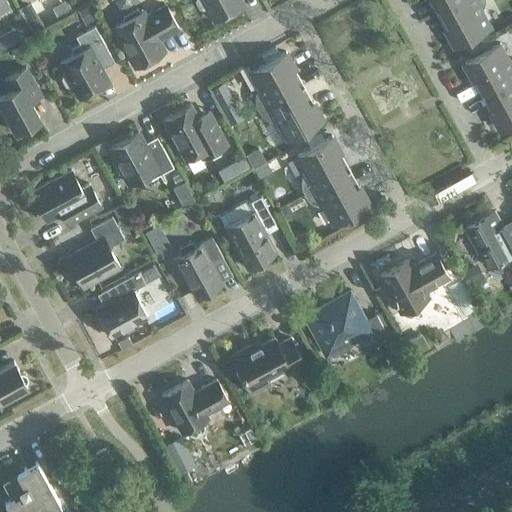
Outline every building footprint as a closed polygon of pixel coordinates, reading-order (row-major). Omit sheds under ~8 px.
[(0,0),(0,8),(8,4),(6,0),(0,0)] [(234,10),(234,9),(233,8),(242,3),(240,0),(195,0),(199,7),(203,9),(207,7),(214,19),(223,14),(224,16),(229,14),(232,12),(234,10)] [(436,0),(441,9),(458,0),(436,0)] [(458,0),(441,9),(451,26),(446,29),(455,45),(490,25),(482,10),(483,8),(484,7),(485,4),(486,1),(485,0),(458,0)] [(30,1),(20,7),(26,19),(37,13),(30,1)] [(87,5),(78,10),(85,24),(95,19),(87,5)] [(113,26),(135,65),(164,50),(157,38),(178,27),(166,5),(145,16),(142,10),(140,11),(137,8),(123,16),(124,20),(113,26)] [(12,24),(4,29),(11,41),(30,30),(20,11),(9,17),(12,24)] [(69,87),(71,86),(73,85),(79,96),(108,80),(100,65),(101,60),(111,55),(94,25),(75,35),(79,43),(72,47),(71,51),(72,54),(60,61),(66,72),(62,74),(61,78),(65,85),(69,87)] [(20,43),(9,49),(13,56),(24,50),(20,43)] [(478,76),(487,93),(511,79),(511,58),(511,59),(509,59),(500,43),(465,62),(474,79),(478,76)] [(256,106),(258,110),(300,87),(290,70),(295,67),(286,51),(251,70),(259,86),(258,88),(257,90),(256,91),(256,94),(255,96),(255,97),(255,99),(255,101),(256,104),(256,106)] [(4,79),(10,89),(0,94),(0,104),(0,105),(0,111),(4,119),(7,117),(15,131),(39,118),(26,94),(37,88),(26,67),(4,79)] [(511,79),(487,93),(497,110),(492,113),(501,129),(511,122),(511,79)] [(309,104),(300,87),(258,110),(260,112),(262,115),(264,117),(267,119),(271,120),(274,121),(275,121),(278,121),(287,137),(322,118),(313,101),(309,104)] [(201,122),(191,103),(163,118),(185,158),(198,151),(201,157),(227,143),(212,116),(201,122)] [(236,104),(224,111),(231,123),(243,117),(236,104)] [(144,142),(138,132),(109,148),(115,158),(114,162),(118,169),(122,170),(128,183),(141,176),(142,179),(147,180),(160,173),(165,184),(166,183),(160,173),(173,166),(156,136),(144,142)] [(303,192),(304,194),(346,171),(336,154),(341,151),(332,135),(297,155),(305,170),(304,172),(303,174),(302,176),(302,178),(301,182),(301,184),(301,186),(302,188),(302,190),(303,192)] [(259,146),(246,153),(253,166),(266,159),(259,146)] [(244,153),(234,159),(241,172),(251,166),(244,153)] [(265,161),(254,167),(260,177),(271,171),(265,161)] [(80,187),(71,169),(31,191),(47,219),(59,212),(66,225),(101,205),(89,183),(80,187)] [(355,188),(346,171),(304,194),(305,196),(306,197),(308,199),(310,201),(312,202),(315,204),(318,205),(321,205),(324,206),(333,221),(368,202),(359,185),(355,188)] [(180,172),(172,177),(176,183),(183,179),(180,172)] [(261,223),(273,217),(261,195),(248,202),(253,211),(224,226),(246,266),(260,259),(262,260),(272,254),(272,252),(276,250),(261,223)] [(124,201),(113,207),(119,218),(130,212),(124,201)] [(288,204),(279,209),(284,218),(289,215),(291,210),(288,204)] [(511,266),(511,218),(502,224),(494,211),(466,227),(488,266),(505,256),(511,267),(511,266)] [(90,227),(97,240),(67,256),(83,285),(119,265),(111,250),(112,244),(124,238),(112,215),(90,227)] [(174,257),(195,296),(222,282),(212,263),(223,257),(211,236),(200,242),(201,243),(195,246),(192,242),(190,242),(179,247),(178,250),(180,254),(174,257)] [(412,265),(408,259),(379,274),(400,312),(403,310),(405,313),(410,315),(417,311),(418,306),(416,302),(429,296),(425,289),(448,276),(435,252),(412,265)] [(477,264),(463,271),(470,283),(484,276),(477,264)] [(116,283),(122,293),(95,308),(111,336),(148,316),(133,289),(145,282),(139,270),(116,283)] [(333,303),(307,318),(326,353),(331,351),(336,352),(341,351),(348,347),(351,343),(353,339),(370,330),(376,340),(387,334),(376,313),(364,319),(349,291),(331,300),(333,303)] [(420,334),(411,339),(417,349),(426,344),(420,334)] [(128,335),(118,341),(121,348),(132,342),(128,335)] [(231,355),(250,391),(268,381),(265,375),(282,365),(286,371),(303,362),(290,337),(278,344),(274,336),(251,349),(249,346),(231,355)] [(0,399),(27,385),(25,382),(27,379),(27,376),(25,373),(23,371),(20,371),(13,360),(0,367),(0,399)] [(203,424),(201,421),(201,420),(208,416),(205,412),(228,400),(216,379),(200,387),(201,389),(195,393),(187,379),(161,394),(181,431),(188,427),(190,431),(195,432),(201,428),(203,424)] [(105,448),(103,449),(95,453),(102,466),(112,461),(105,448)] [(19,475),(17,472),(1,481),(10,498),(4,501),(10,511),(64,511),(37,462),(24,469),(25,472),(19,475)]
